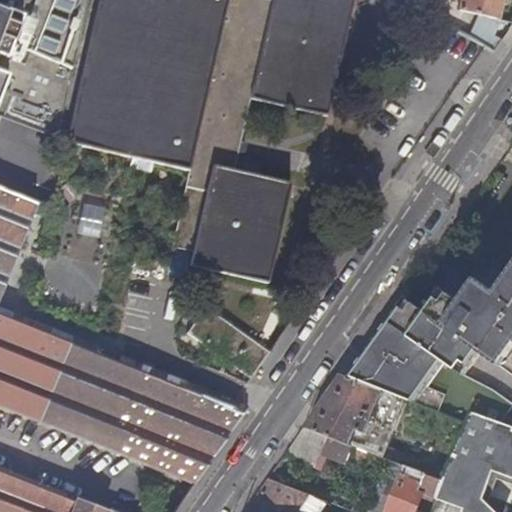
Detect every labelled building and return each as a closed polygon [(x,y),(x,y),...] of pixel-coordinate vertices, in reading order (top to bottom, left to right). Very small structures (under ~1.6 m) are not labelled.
[(0,0),(0,116),(67,142),(99,0),(0,0)] [(356,0),(99,0),(67,142),(192,170),(175,246),(196,251),(193,265),(270,282),(292,182),(236,170),(252,98),(330,116),(356,0)] [(498,20),(502,0),(461,0),(459,11),(498,20)] [(0,408),(195,486),(249,409),(155,371),(105,351),(0,308),(0,298),(38,205),(0,190),(0,408)] [(77,234),(97,238),(103,208),(83,204),(77,234)] [(511,274),(498,295),(480,282),(463,305),(443,291),(427,315),(407,301),(350,380),(410,404),(442,416),(449,398),(430,390),(448,365),(467,378),(484,355),(511,375),(511,274)] [(272,352),(257,341),(208,307),(199,318),(189,333),(254,377),(272,352)] [(350,380),(343,377),(307,429),(371,455),(377,457),(387,461),(410,404),(350,380)] [(470,428),(468,427),(444,484),(438,501),(467,511),(466,511),(497,511),(487,503),(497,474),(511,479),(511,429),(475,415),(470,428)] [(329,441),(307,429),(296,446),(307,452),(309,448),(323,454),(329,441)] [(377,457),(371,455),(370,458),(352,451),(346,466),(343,464),(339,474),(342,476),(336,490),(355,498),(365,474),(370,476),(377,457)] [(0,511),(109,511),(0,468),(0,511)] [(433,511),(438,501),(444,484),(406,469),(389,511),(433,511)] [(249,511),(322,511),(328,504),(271,482),(249,511)]
